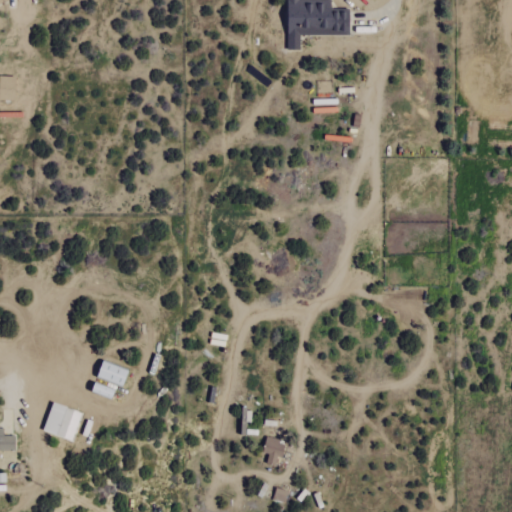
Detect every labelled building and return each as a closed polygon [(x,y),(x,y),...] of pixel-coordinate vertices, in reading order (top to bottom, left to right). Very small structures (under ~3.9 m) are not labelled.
[(331,0),(287,0),(287,50),(300,50),(300,35),(349,36),(349,9),(331,9),(331,0)] [(123,386),(128,369),(102,361),(97,378),(123,386)] [(43,432),(74,441),(81,412),(51,404),(43,432)] [(0,426),(0,451),(15,451),(15,436),(3,436),(3,427),(0,426)] [(266,464),(275,466),(276,457),(282,458),(284,441),(265,438),(263,454),(267,454),(266,464)] [(272,500),(284,502),(287,491),(275,488),(272,500)]
